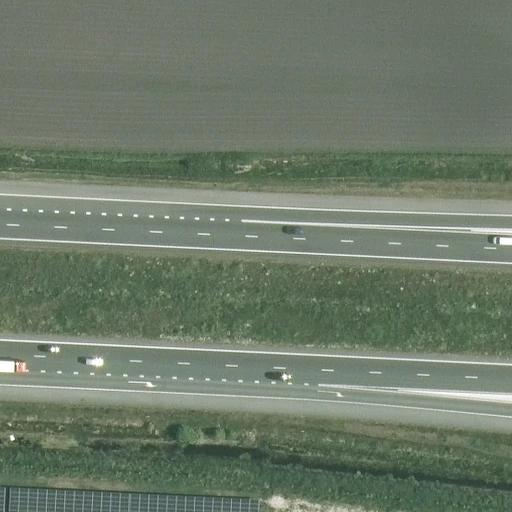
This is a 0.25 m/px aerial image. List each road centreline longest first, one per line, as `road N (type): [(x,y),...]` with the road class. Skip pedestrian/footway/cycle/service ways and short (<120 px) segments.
road 1 (motorway): [(0,356),(318,370)]
road 2 (motorway): [(511,250),(239,237)]
road 3 (motorway): [(511,226),(239,237)]
road 4 (motorway): [(239,237),(0,225)]
road 5 (motorway): [(318,370),(511,408)]
road 6 (motorway): [(318,370),(511,380)]
